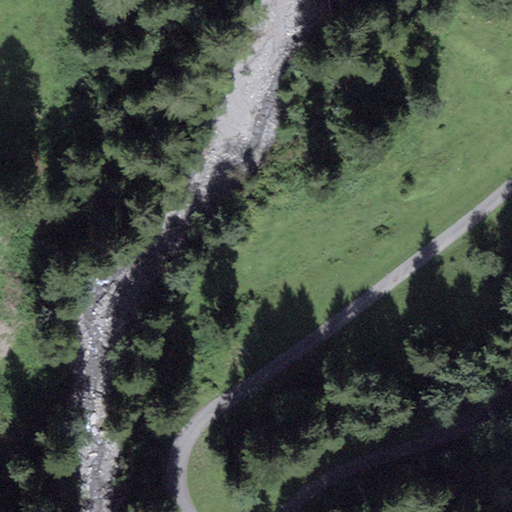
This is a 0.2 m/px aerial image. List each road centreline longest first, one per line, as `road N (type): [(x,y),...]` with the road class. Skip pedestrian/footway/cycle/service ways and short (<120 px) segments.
road 1 (track): [(511,188),(345,322),(223,392),(173,460),(184,511)]
road 2 (track): [(278,511),(341,469),(458,435),(511,390)]
